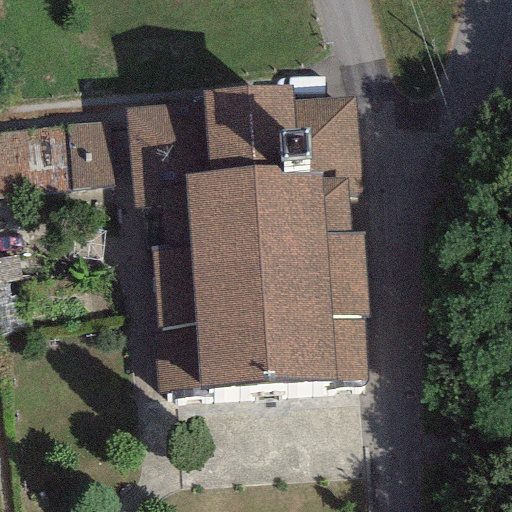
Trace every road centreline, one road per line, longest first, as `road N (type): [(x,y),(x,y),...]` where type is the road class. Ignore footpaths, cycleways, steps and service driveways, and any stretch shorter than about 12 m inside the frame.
road 1 (residential): [(402,511),(392,263),(370,96),(342,0)]
road 2 (unknown): [(370,96),(0,121)]
